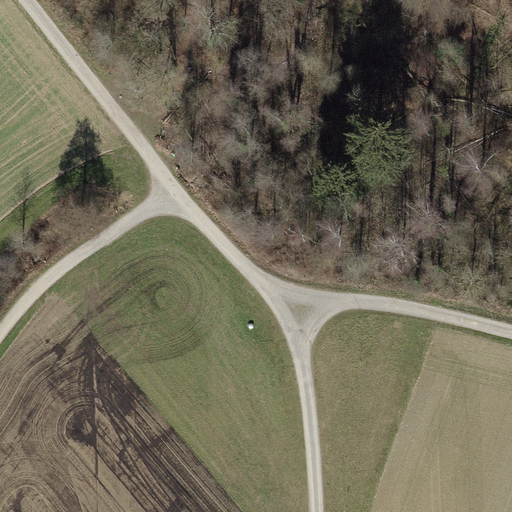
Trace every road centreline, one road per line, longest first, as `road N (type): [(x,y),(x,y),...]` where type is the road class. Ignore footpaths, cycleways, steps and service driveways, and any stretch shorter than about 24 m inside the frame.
road 1 (track): [(317,511),(296,303),(229,253),(174,191)]
road 2 (track): [(0,334),(57,269),(174,191),(136,138)]
road 3 (track): [(296,303),(360,301),(511,330)]
road 4 (track): [(136,138),(28,0)]
